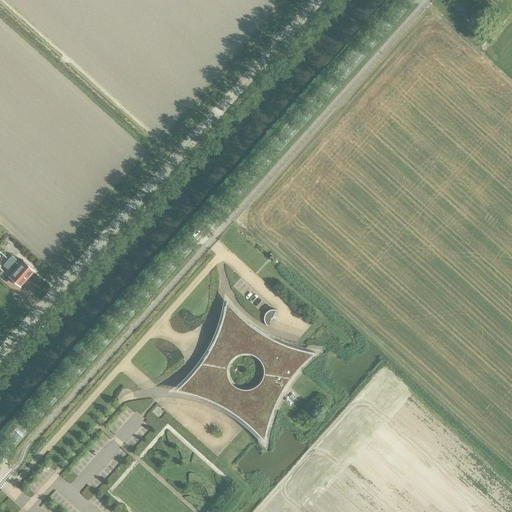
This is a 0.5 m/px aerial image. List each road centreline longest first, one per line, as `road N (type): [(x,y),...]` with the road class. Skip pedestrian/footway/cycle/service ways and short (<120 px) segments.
road 1 (tertiary): [(0,451),(404,0)]
road 2 (unclassified): [(0,352),(315,0)]
